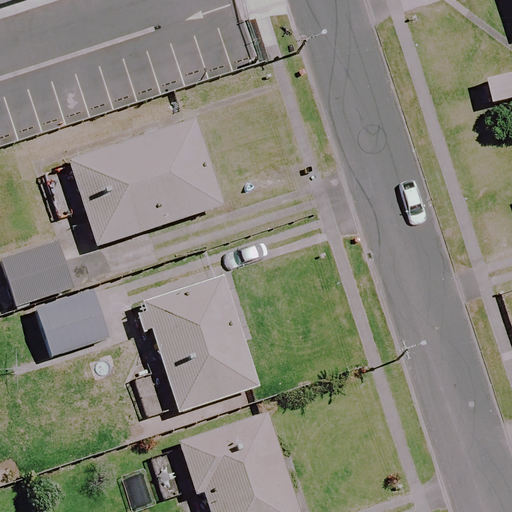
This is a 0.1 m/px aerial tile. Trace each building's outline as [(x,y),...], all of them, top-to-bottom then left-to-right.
[(222,212),(193,126),(35,179),(52,229),(85,218),(98,254),(222,212)] [(0,319),(63,297),(46,250),(0,266),(0,319)] [(255,394),(223,284),(139,309),(172,419),(255,394)] [(94,348),(83,313),(32,329),(44,365),(94,348)] [(294,511),(261,420),(146,461),(161,503),(195,491),(202,511),(294,511)]
